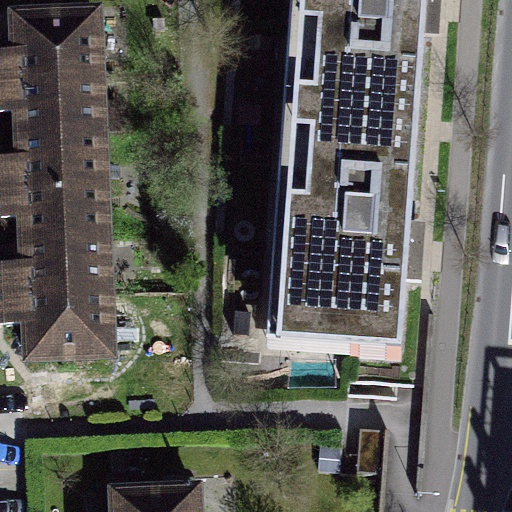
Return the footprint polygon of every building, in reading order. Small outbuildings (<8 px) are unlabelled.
[(285,0),(276,133),(430,145),(441,0),(285,0)] [(18,21),(21,95),(126,91),(123,17),(18,21)] [(21,95),(24,169),(129,165),(126,91),(21,95)] [(276,133),(258,364),(413,375),(430,145),(276,133)] [(24,169),(26,242),(132,238),(129,165),(24,169)] [(26,242),(29,316),(135,312),(132,238),(26,242)] [(29,316),(32,390),(138,386),(135,312),(29,316)] [(322,478),(377,483),(382,436),(321,433),(322,478)] [(211,511),(211,501),(105,505),(105,511),(211,511)]
